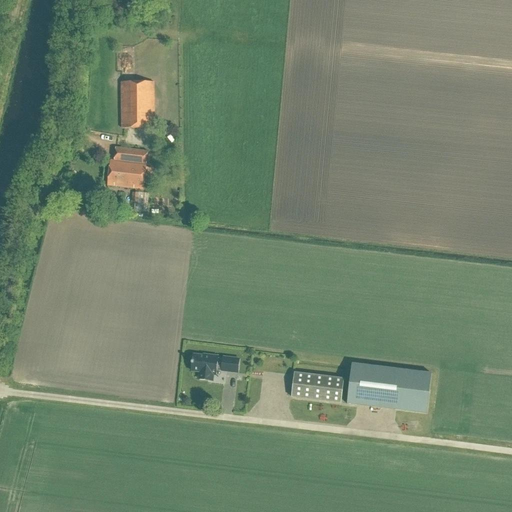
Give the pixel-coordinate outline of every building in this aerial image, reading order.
[(122,128),(155,128),(154,82),(121,82),(122,128)] [(110,160),(107,185),(143,190),(148,152),(115,148),(114,161),(110,160)] [(145,176),(152,178),(155,168),(148,167),(145,176)] [(203,357),(193,356),(191,372),(200,373),(199,380),(208,381),(209,375),(216,375),(217,370),(222,370),(221,371),(238,373),(240,360),(223,358),(223,359),(218,359),(218,357),(203,355),(203,357)] [(352,364),(347,405),(427,415),(432,374),(352,364)] [(294,374),(291,398),(341,404),(344,380),(294,374)]
